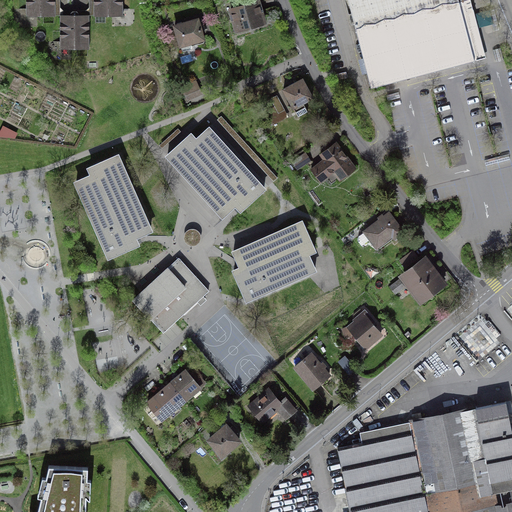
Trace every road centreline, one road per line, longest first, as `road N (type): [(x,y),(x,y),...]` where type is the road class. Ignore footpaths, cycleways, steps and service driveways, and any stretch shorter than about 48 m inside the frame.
road 1 (residential): [(282,0),(345,126),(479,299)]
road 2 (tertiary): [(479,299),(259,483),(242,511)]
road 3 (residential): [(108,404),(199,511)]
